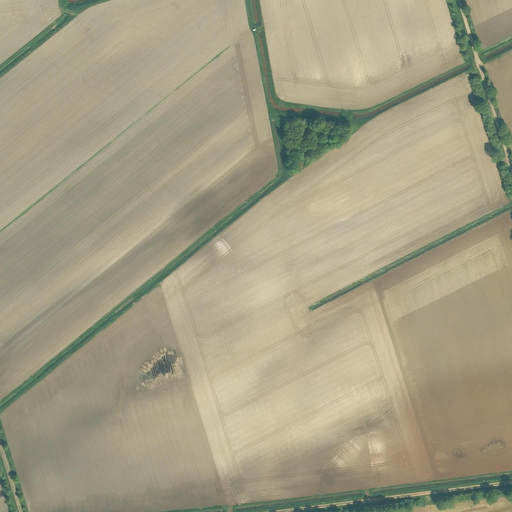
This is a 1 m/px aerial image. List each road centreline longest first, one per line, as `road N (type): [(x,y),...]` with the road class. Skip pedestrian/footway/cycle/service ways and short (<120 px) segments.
road 1 (unclassified): [(261,511),(511,481)]
road 2 (unclassified): [(511,173),(459,0)]
